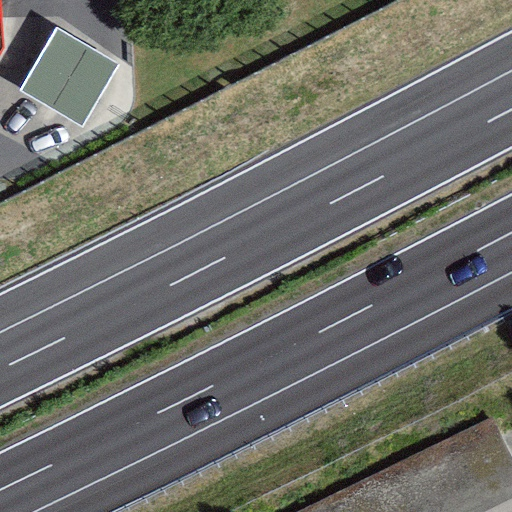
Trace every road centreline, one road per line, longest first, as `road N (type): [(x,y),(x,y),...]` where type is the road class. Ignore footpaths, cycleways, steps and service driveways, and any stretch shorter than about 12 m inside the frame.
road 1 (motorway): [(511,106),(0,367)]
road 2 (motorway): [(0,490),(511,232)]
